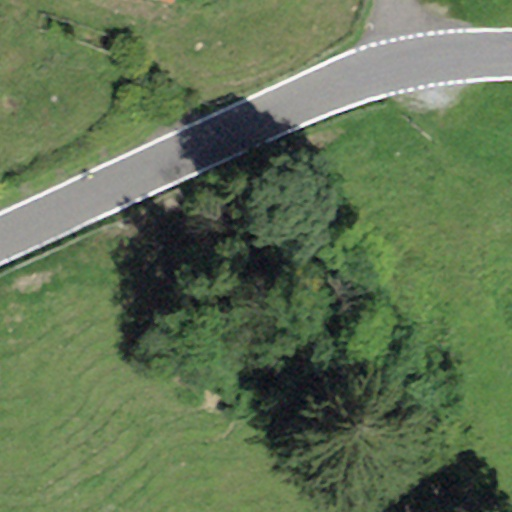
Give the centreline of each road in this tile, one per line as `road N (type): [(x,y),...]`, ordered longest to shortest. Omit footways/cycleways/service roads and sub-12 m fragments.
road 1 (tertiary): [(0,239),(345,80),(406,61),(511,53)]
road 2 (track): [(511,180),(432,138),(404,100),(400,0)]
